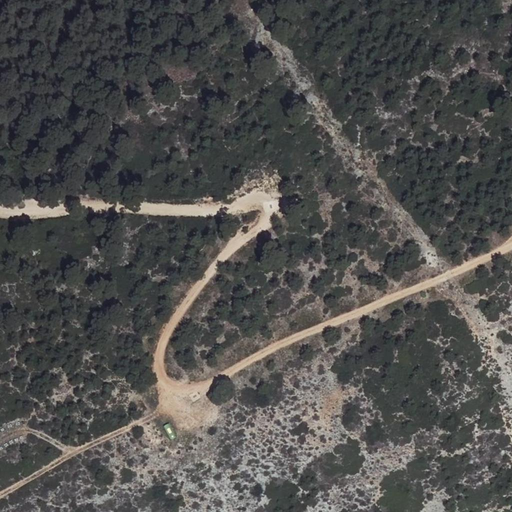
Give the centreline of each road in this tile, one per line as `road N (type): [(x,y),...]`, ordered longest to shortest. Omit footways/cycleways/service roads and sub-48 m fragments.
road 1 (track): [(511,246),(235,362),(202,391),(179,399),(167,396),(159,377),(173,332),(190,302),(269,223),(269,211),(250,201),(194,216),(134,206),(0,210)]
road 2 (track): [(167,396),(117,432),(0,492)]
